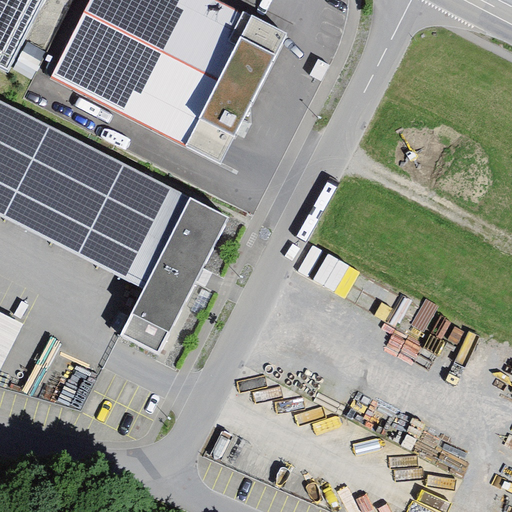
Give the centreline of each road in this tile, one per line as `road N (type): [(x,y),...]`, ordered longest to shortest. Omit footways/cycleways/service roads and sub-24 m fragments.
road 1 (residential): [(409,0),(192,429),(171,453),(122,464)]
road 2 (residential): [(122,464),(0,438)]
